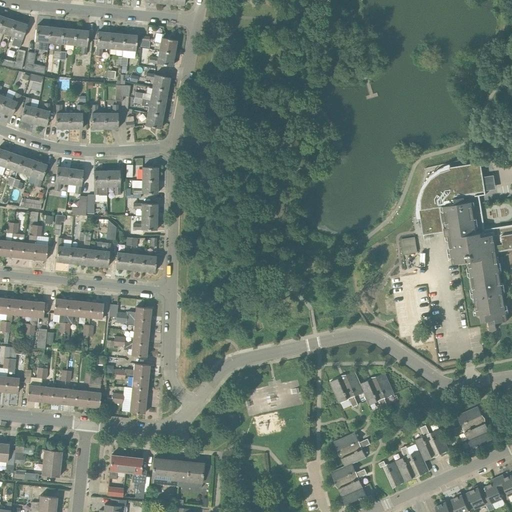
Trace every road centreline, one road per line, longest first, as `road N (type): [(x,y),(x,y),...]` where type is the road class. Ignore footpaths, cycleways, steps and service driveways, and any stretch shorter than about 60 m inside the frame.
road 1 (residential): [(194,403),(234,361),(357,334),(458,389),(507,380)]
road 2 (residential): [(4,0),(196,22)]
road 3 (residential): [(174,147),(79,151),(0,129)]
road 4 (residential): [(0,273),(169,293)]
road 5 (residential): [(169,293),(174,147)]
road 6 (residential): [(174,147),(196,22)]
road 7 (residential): [(194,403),(177,390),(167,364),(169,293)]
